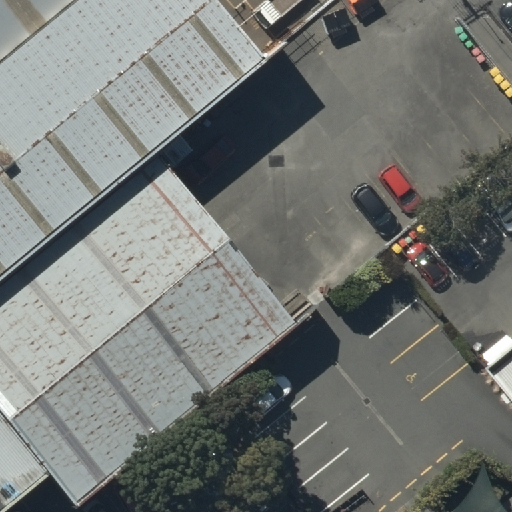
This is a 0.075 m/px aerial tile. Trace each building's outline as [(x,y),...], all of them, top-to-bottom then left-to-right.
[(0,0),(0,55),(73,0),(0,0)] [(0,280),(155,155),(264,58),(217,0),(73,0),(0,55),(0,280)] [(220,387),(295,323),(155,155),(0,280),(0,409),(50,468),(76,508),(220,387)] [(511,345),(487,367),(484,369),(511,402),(511,345)] [(0,506),(50,468),(0,409),(0,506)]
